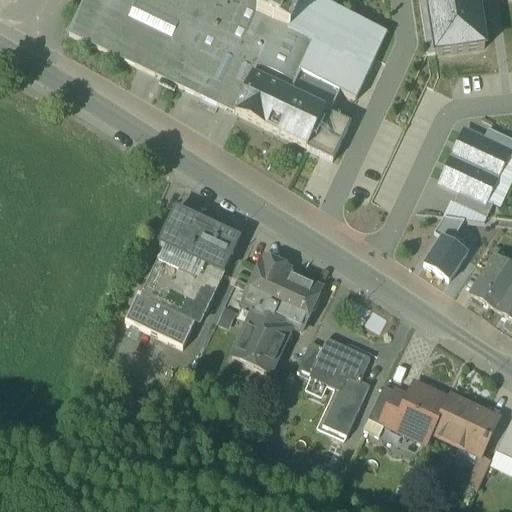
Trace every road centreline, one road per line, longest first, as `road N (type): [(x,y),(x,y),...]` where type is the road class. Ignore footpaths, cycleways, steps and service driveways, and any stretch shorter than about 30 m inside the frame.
road 1 (tertiary): [(15,62),(511,360)]
road 2 (track): [(0,438),(280,511)]
